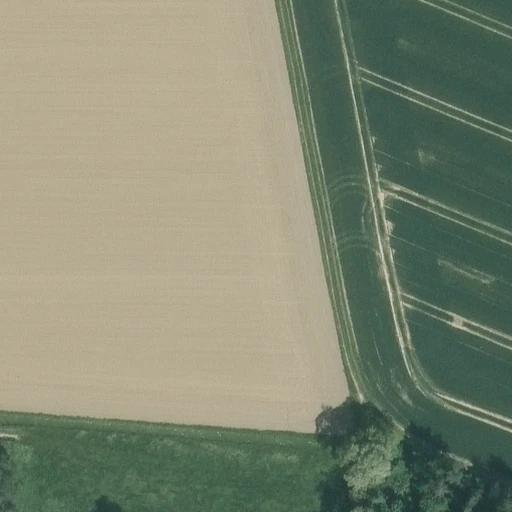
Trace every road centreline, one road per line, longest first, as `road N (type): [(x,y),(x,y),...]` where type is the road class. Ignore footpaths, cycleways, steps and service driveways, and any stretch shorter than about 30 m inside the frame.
road 1 (track): [(284,0),(359,428),(354,511)]
road 2 (track): [(359,428),(511,491)]
